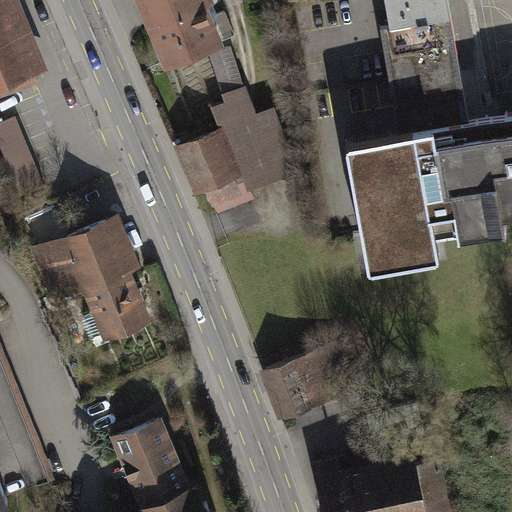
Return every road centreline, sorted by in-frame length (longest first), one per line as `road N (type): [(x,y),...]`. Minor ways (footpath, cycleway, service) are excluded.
road 1 (primary): [(81,0),(284,511)]
road 2 (residential): [(0,271),(19,297),(96,500)]
